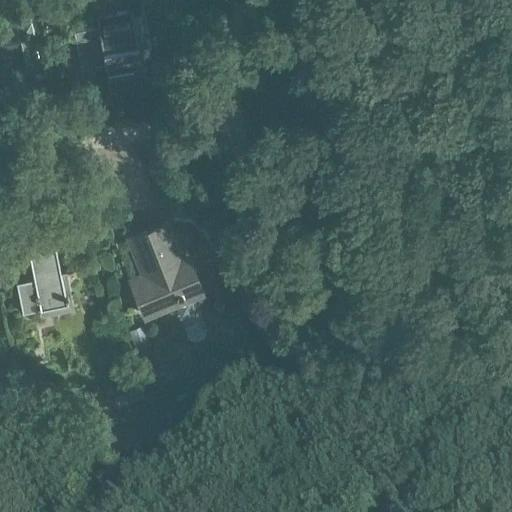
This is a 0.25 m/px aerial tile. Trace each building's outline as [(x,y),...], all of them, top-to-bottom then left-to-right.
[(0,0),(0,20),(7,19),(15,18),(27,15),(24,0),(0,0)] [(37,0),(28,0),(31,11),(39,9),(37,0)] [(141,0),(125,0),(128,11),(132,11),(132,14),(144,11),(143,8),(141,0)] [(98,26),(74,31),(79,56),(103,51),(103,55),(105,63),(108,79),(144,72),(132,14),(132,11),(128,11),(96,17),(98,26)] [(58,13),(45,14),(46,27),(59,26),(58,13)] [(7,35),(2,36),(5,52),(11,51),(13,65),(37,60),(29,23),(16,26),(15,18),(7,19),(9,27),(6,28),(7,35)] [(60,32),(47,33),(48,48),(61,47),(60,32)] [(61,47),(48,48),(49,62),(66,61),(65,46),(61,47)] [(187,256),(180,259),(165,222),(129,237),(144,273),(131,278),(146,314),(202,292),(187,256)] [(26,236),(34,277),(16,281),(22,312),(39,308),(40,315),(74,308),(66,270),(61,271),(53,231),(26,236)] [(149,342),(143,325),(129,329),(135,346),(149,342)] [(40,376),(27,380),(31,393),(44,389),(40,376)]
